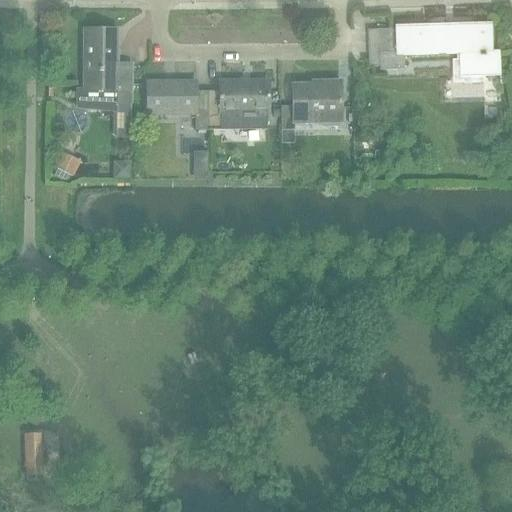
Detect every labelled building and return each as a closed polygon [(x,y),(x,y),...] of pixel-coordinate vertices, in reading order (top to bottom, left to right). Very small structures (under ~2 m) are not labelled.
[(459,73),(500,71),(499,51),(493,51),(492,23),(367,27),(368,63),(380,63),(380,68),(404,67),(403,56),(458,54),(459,73)] [(82,89),(73,89),(73,106),(130,107),(131,64),(116,64),(116,31),(83,30),(82,89)] [(292,124),(340,123),(339,82),(320,82),(320,85),(292,86),(292,107),(280,107),(280,131),(293,131),(292,124)] [(194,83),(146,83),(146,114),(194,114),(194,131),(207,131),(207,92),(195,92),(194,83)] [(218,92),(207,92),(207,131),(220,131),(220,127),(266,127),(266,83),(218,83),(218,92)] [(75,162),(59,155),(53,167),(70,174),(75,162)] [(40,432),(23,433),(23,475),(41,475),(40,432)]
